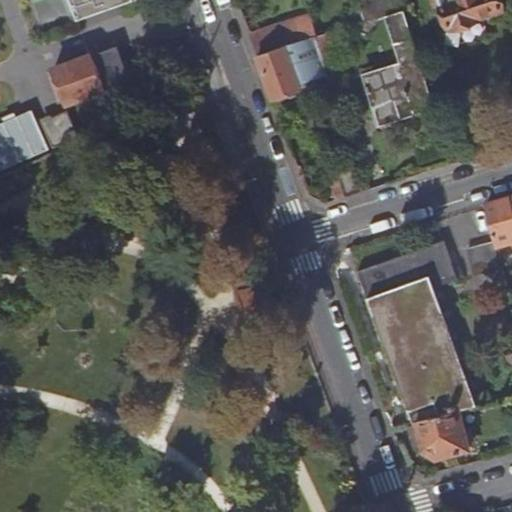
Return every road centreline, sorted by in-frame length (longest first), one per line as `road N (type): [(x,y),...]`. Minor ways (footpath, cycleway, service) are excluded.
road 1 (residential): [(298,241),(397,511)]
road 2 (residential): [(209,0),(298,241)]
road 3 (residential): [(298,241),(511,174)]
